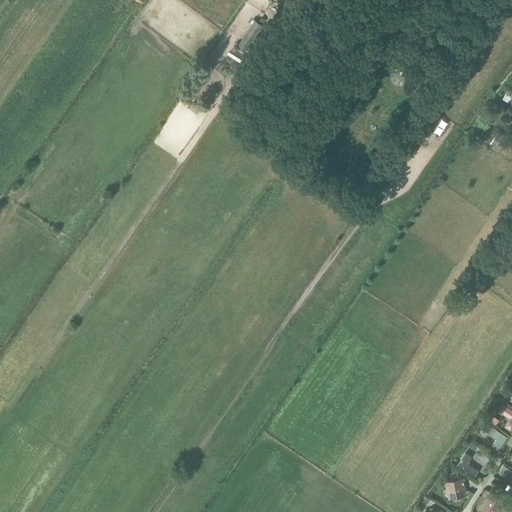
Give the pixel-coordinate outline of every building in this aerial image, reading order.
[(256,21),(239,47),(250,54),(257,44),(252,40),(257,33),(261,36),(266,28),(262,25),(256,21)] [(404,54),(391,73),(418,91),(424,81),(426,79),(410,68),(430,38),(433,34),(423,27),(420,31),(404,54)] [(500,410),(510,418),(505,425),(511,430),(511,428),(511,409),(504,404),(500,410)] [(488,428),(486,431),(487,432),(497,439),(495,442),(492,446),(494,447),(498,450),(508,437),(490,425),(488,428)] [(472,456),(465,452),(457,464),(475,477),(479,471),(468,463),(472,456)] [(511,470),(503,465),(499,471),(511,479),(511,470)] [(446,481),(447,488),(449,488),(450,498),(460,496),(459,492),(461,492),(461,488),(465,488),(463,478),(446,481)] [(485,496),(489,498),(482,509),(486,511),(496,511),(504,500),(489,490),(485,496)]
